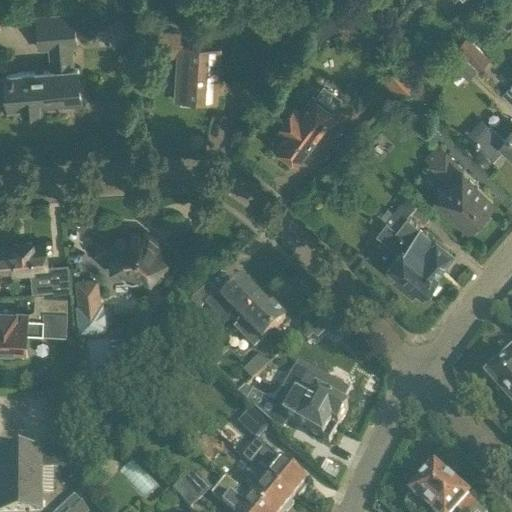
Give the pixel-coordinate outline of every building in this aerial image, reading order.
[(356,10),(347,0),(346,0),(309,31),(305,48),(308,52),(356,10)] [(51,70),(5,74),(8,108),(23,106),(23,109),(38,107),(37,100),(80,96),(77,68),(72,68),(70,45),(75,45),(73,14),(36,17),(39,48),(49,47),(51,70)] [(216,101),(218,81),(220,48),(182,46),(183,42),(179,42),(180,33),(158,32),(156,55),(177,56),(175,99),(181,99),(181,104),(193,105),(194,100),(216,101)] [(455,47),(478,69),(488,58),(465,37),(455,47)] [(476,71),(453,49),(443,60),(465,82),(476,71)] [(406,64),(405,65),(386,84),(400,97),(419,77),(406,64)] [(404,95),(419,109),(434,95),(419,80),(404,95)] [(419,109),(404,95),(388,110),(403,125),(419,109)] [(308,97),(297,111),(294,109),(279,128),(285,132),(275,145),(280,149),(277,152),(290,161),(293,158),(297,161),(332,115),(308,97)] [(511,155),(511,130),(503,140),(482,120),(468,135),(497,163),(508,152),(511,155)] [(462,169),(438,145),(426,158),(449,181),(437,194),(467,223),(475,230),(491,214),(483,207),(492,197),(463,168),(462,169)] [(406,216),(416,204),(407,196),(376,234),(398,252),(388,264),(395,269),(392,273),(392,276),(411,291),(413,290),(418,285),(423,289),(452,253),(406,216)] [(160,267),(170,254),(153,239),(153,237),(150,237),(147,234),(146,231),(95,236),(97,253),(110,251),(112,272),(122,271),(122,277),(125,279),(131,281),(136,281),(140,277),(147,283),(151,278),(157,280),(162,273),(160,267)] [(0,271),(47,267),(45,243),(31,244),(31,242),(13,244),(13,246),(0,247),(0,271)] [(70,292),(68,266),(51,268),(54,293),(70,292)] [(237,326),(262,301),(242,280),(222,300),(215,293),(207,286),(190,302),(199,312),(204,306),(222,324),(228,318),(237,326)] [(102,282),(73,285),(72,285),(75,309),(104,307),(102,282)] [(34,310),(25,314),(16,314),(16,310),(0,309),(0,350),(24,351),(25,333),(66,335),(67,298),(43,297),(43,294),(34,294),(34,310)] [(270,309),(262,301),(237,326),(246,335),(250,331),(261,343),(285,320),(272,307),(270,309)] [(313,336),(309,332),(303,337),(307,342),(313,336)] [(269,364),(261,356),(260,355),(242,372),(251,381),(269,364)] [(511,357),(500,368),(496,364),(484,375),(488,380),(486,381),(511,410),(511,357)] [(239,396),(252,407),(271,425),(281,434),(288,420),(329,443),(348,410),(342,407),(349,396),(322,381),(323,379),(296,364),(273,405),(244,388),(239,396)] [(49,408),(81,408),(82,403),(81,394),(48,394),(49,408)] [(271,425),(252,407),(247,413),(237,424),(257,442),(267,430),(271,425)] [(77,421),(81,408),(49,408),(49,421),(77,421)] [(74,434),(77,421),(49,421),(49,434),(74,434)] [(71,448),(74,434),(49,434),(49,448),(57,448),(71,448)] [(57,448),(49,448),(40,448),(0,449),(0,511),(41,511),(41,469),(57,469),(57,448)] [(252,466),(293,499),(295,496),(298,499),(306,489),(303,487),(307,482),(266,449),(252,466)] [(336,482),(342,471),(331,465),(325,475),(336,482)] [(482,511),(468,499),(469,499),(434,468),(433,469),(428,465),(418,476),(423,481),(409,496),(410,497),(408,499),(404,508),(408,511),(482,511)] [(252,466),(235,486),(267,511),(287,511),(294,504),(291,502),(293,499),(252,466)] [(182,481),(200,500),(211,491),(192,472),(182,481)] [(267,511),(235,486),(225,478),(210,496),(229,511),(267,511)] [(200,500),(182,481),(172,491),(190,510),(200,500)]
